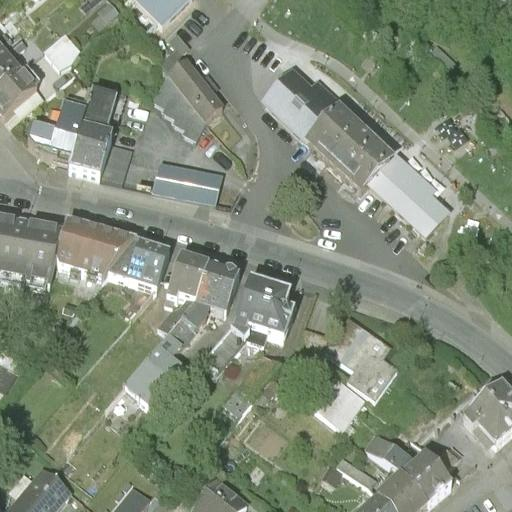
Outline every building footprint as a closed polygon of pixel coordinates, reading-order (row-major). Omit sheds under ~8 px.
[(113,0),(106,0),(86,14),(102,37),(127,20),(113,0)] [(142,0),(126,0),(134,8),(142,0)] [(66,78),(88,59),(70,38),(48,56),(66,78)] [(0,67),(0,102),(22,83),(5,63),(0,67)] [(225,113),(185,65),(152,92),(191,140),(225,113)] [(333,124),(293,82),(265,110),(306,152),(333,124)] [(40,104),(22,83),(0,102),(0,117),(10,129),(40,104)] [(110,143),(92,138),(94,132),(106,136),(115,104),(94,98),(88,115),(71,175),(70,178),(78,180),(79,179),(98,185),(110,143)] [(88,115),(65,108),(55,142),(32,135),(29,147),(29,153),(40,163),(40,164),(48,168),(71,175),(88,115)] [(394,172),(338,119),(333,124),(306,152),(361,204),(368,197),(424,251),(447,226),(392,174),(394,172)] [(227,187),(161,169),(154,199),(220,216),(227,187)] [(15,233),(0,229),(0,286),(48,296),(55,270),(63,243),(27,236),(27,233),(26,231),(18,229),(16,231),(15,233)] [(134,252),(67,231),(63,243),(55,270),(58,276),(103,291),(108,285),(134,252)] [(168,264),(134,252),(108,285),(155,301),(168,264)] [(215,282),(186,273),(173,314),(202,323),(215,282)] [(244,291),(215,282),(202,323),(231,332),(244,291)] [(306,312),(253,295),(238,343),(291,359),(306,312)] [(399,386),(384,376),(393,361),(349,333),(325,371),(354,389),(348,398),(379,418),(399,386)] [(191,387),(161,362),(126,403),(140,415),(156,429),(191,387)] [(269,364),(241,399),(259,413),(286,378),(269,364)] [(511,437),(511,398),(506,391),(464,428),(476,441),(482,436),(496,452),(511,437)] [(368,414),(336,394),(316,425),(347,445),(368,414)] [(125,402),(105,425),(120,438),(140,415),(126,403),(125,402)] [(431,466),(407,488),(428,511),(442,511),(459,498),(431,466)] [(43,479),(14,511),(70,511),(76,507),(43,479)] [(428,511),(407,488),(383,509),(385,511),(428,511)] [(248,511),(220,491),(204,511),(248,511)] [(122,511),(151,511),(153,511),(135,497),(122,511)]
